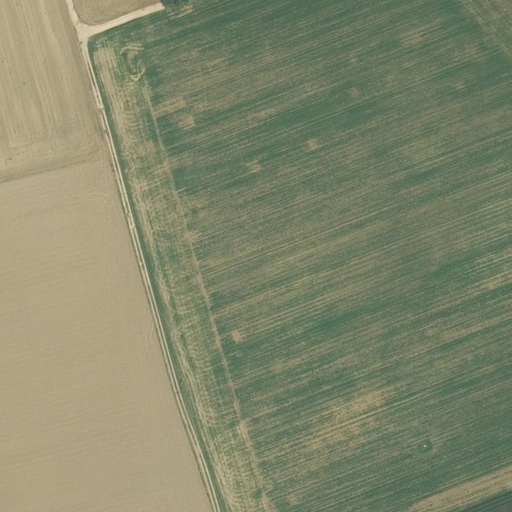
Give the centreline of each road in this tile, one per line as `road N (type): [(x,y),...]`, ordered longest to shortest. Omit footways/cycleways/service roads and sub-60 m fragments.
road 1 (track): [(84,33),(222,511)]
road 2 (track): [(75,0),(84,33),(170,0)]
